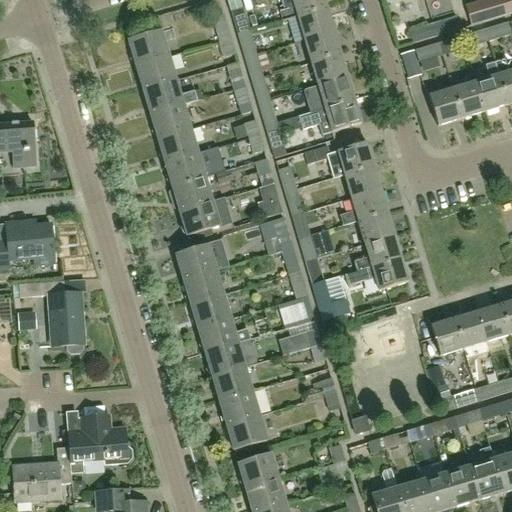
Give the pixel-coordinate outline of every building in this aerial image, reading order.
[(225,15),(224,16),(218,0),(209,3),(214,18),(221,42),(232,39),(225,15)] [(245,10),(243,10),(239,0),(225,0),(230,14),(232,13),(239,35),(251,31),(245,10)] [(324,0),(278,0),(283,12),(281,13),(284,23),(298,19),(297,18),(327,10),(324,0)] [(472,5),(466,7),(468,15),(472,28),(506,17),(502,4),(486,9),(484,1),(472,5)] [(511,1),(502,4),(506,17),(511,15),(511,1)] [(334,32),(327,10),(297,18),(298,19),(304,41),(334,32)] [(432,25),(436,38),(461,31),(457,18),(432,25)] [(508,24),(484,31),(488,44),(511,37),(508,24)] [(436,38),(432,25),(410,32),(414,45),(436,38)] [(258,55),(251,31),(239,35),(246,58),(258,55)] [(484,31),(462,37),(466,50),(488,44),(484,31)] [(136,68),(170,58),(162,32),(128,42),(136,68)] [(334,32),(304,41),(311,64),(340,55),(334,32)] [(462,37),(439,44),(443,57),(466,50),(462,37)] [(232,39),(221,42),(226,60),(237,57),(232,39)] [(443,57),(439,44),(416,52),(420,64),(443,57)] [(414,52),(401,56),(408,80),(421,77),(414,52)] [(265,78),(258,55),(246,58),(252,81),(265,78)] [(340,55),(311,64),(317,87),(347,78),(340,55)] [(177,81),(170,58),(136,68),(143,91),(177,81)] [(511,72),(510,73),(506,60),(494,64),(499,76),(498,77),(507,107),(511,105),(511,72)] [(234,91),(246,87),(239,65),(228,69),(234,91)] [(507,107),(498,77),(476,83),(485,113),(507,107)] [(265,78),(252,81),(259,104),(271,101),(265,78)] [(318,88),(303,92),(310,114),(324,110),(354,101),(347,78),(317,87),(318,88)] [(177,81),(143,91),(150,116),(184,106),(198,101),(195,93),(182,98),(177,81)] [(476,83),(453,90),(462,120),(485,113),(476,83)] [(254,113),(246,87),(234,91),(242,117),(254,113)] [(462,120),(453,90),(429,97),(438,128),(462,120)] [(272,102),(271,101),(259,104),(266,127),(278,124),(272,102)] [(324,110),(310,114),(298,118),(302,131),(318,126),(321,136),(331,134),(361,125),(354,101),(324,110)] [(184,106),(150,116),(157,140),(191,130),(184,106)] [(256,122),(245,126),(232,130),(236,142),(249,138),(249,139),(260,135),(256,122)] [(32,123),(0,125),(0,153),(13,153),(14,168),(35,167),(32,123)] [(286,148),(278,124),(266,127),(273,152),(276,160),(288,157),(286,148)] [(198,154),(191,130),(157,140),(165,164),(198,154)] [(266,152),(260,135),(249,139),(254,156),(266,152)] [(337,153),(341,167),(332,170),(334,180),(344,177),(373,168),(366,145),(337,153)] [(305,155),(304,155),(308,167),(332,160),(329,148),(305,155)] [(198,154),(165,164),(172,188),(206,178),(198,154)] [(263,187),(275,183),(268,160),(256,164),(263,187)] [(298,190),(289,160),(277,163),(279,172),(286,194),(298,190)] [(380,191),(373,168),(344,177),(351,200),(380,191)] [(230,171),(215,175),(219,186),(233,182),(230,171)] [(206,178),(172,188),(179,212),(213,202),(206,178)] [(280,201),(275,183),(263,187),(268,204),(280,201)] [(305,214),(298,190),(286,194),(293,217),(305,214)] [(351,200),(355,213),(341,217),(344,228),(358,223),(358,222),(387,213),(380,191),(351,200)] [(223,199),(213,202),(179,212),(186,237),(231,224),(223,199)] [(394,236),(387,213),(358,222),(358,223),(364,245),(394,236)] [(312,236),(305,214),(293,217),(299,239),(312,236)] [(294,249),(285,219),(259,227),(268,258),(283,254),(283,252),(294,249)] [(55,267),(51,227),(25,229),(25,224),(5,226),(6,241),(0,241),(0,269),(10,269),(9,264),(33,263),(33,269),(55,267)] [(319,258),(312,236),(299,239),(306,262),(319,258)] [(394,236),(364,245),(368,258),(353,262),(356,273),(401,259),(394,236)] [(228,268),(220,243),(175,257),(183,282),(216,272),(228,268)] [(301,272),(294,249),(283,252),(290,276),(301,272)] [(326,281),(319,258),(306,262),(313,285),(326,281)] [(401,259),(356,273),(345,276),(348,286),(374,279),(378,292),(408,283),(401,259)] [(216,272),(183,282),(190,306),(223,296),(216,272)] [(309,296),(301,272),(290,276),(297,300),(309,296)] [(326,281),(313,285),(324,323),(352,315),(348,302),(333,306),(326,281)] [(64,284),(13,287),(14,301),(48,299),(51,349),(65,348),(66,354),(70,357),(80,357),(83,352),(83,347),(84,347),(80,295),(65,296),(64,284)] [(231,320),(223,296),(190,306),(197,330),(231,320)] [(309,296),(297,300),(302,317),(314,314),(309,296)] [(511,303),(501,307),(509,336),(511,335),(511,303)] [(509,336),(501,307),(478,314),(487,343),(509,336)] [(487,343),(478,314),(455,321),(464,350),(487,343)] [(231,320),(197,330),(204,354),(238,344),(231,320)] [(464,350),(455,321),(431,328),(440,357),(464,350)] [(305,326),(297,328),(299,337),(305,335),(313,368),(326,363),(320,344),(314,323),(305,326)] [(245,368),(238,344),(204,354),(212,378),(245,368)] [(252,392),(245,368),(212,378),(219,402),(252,392)] [(333,379),(322,383),(311,386),(313,391),(323,389),(330,414),(342,410),(333,379)] [(511,393),(511,379),(499,384),(503,396),(511,393)] [(503,396),(499,384),(476,391),(480,403),(503,396)] [(480,403),(476,391),(455,397),(458,410),(480,403)] [(260,417),(252,392),(219,402),(226,427),(260,417)] [(511,401),(503,404),(507,416),(511,413),(511,401)] [(503,404),(479,411),(483,423),(507,416),(503,404)] [(483,423),(479,411),(465,416),(469,427),(483,423)] [(267,441),(260,417),(226,427),(234,451),(267,441)] [(103,467),(120,466),(127,465),(132,460),(131,452),(126,448),(125,430),(110,432),(109,418),(81,420),(82,433),(68,434),(71,475),(83,474),(82,463),(103,461),(103,467)] [(365,418),(352,422),(356,436),(369,432),(365,418)] [(431,426),(434,437),(460,429),(457,418),(431,426)] [(434,437),(431,426),(406,433),(409,444),(434,437)] [(406,433),(382,440),(385,451),(409,444),(406,433)] [(12,469),(12,474),(10,474),(8,476),(9,486),(11,488),(13,488),(15,505),(61,502),(60,495),(60,486),(72,486),(71,475),(68,434),(67,434),(68,450),(56,451),(57,465),(12,469)] [(385,451),(382,440),(368,444),(372,455),(385,451)] [(334,464),(346,461),(342,446),(330,450),(334,464)] [(482,464),(469,467),(479,501),(503,494),(493,460),(490,449),(478,452),(482,464)] [(511,454),(493,460),(503,494),(511,491),(511,454)] [(245,490),(279,480),(271,456),(238,466),(245,490)] [(334,466),(328,467),(316,470),(320,485),(333,482),(351,478),(346,461),(334,464),(334,466)] [(469,467),(445,475),(455,509),(479,501),(469,467)] [(455,509),(445,475),(420,482),(429,511),(444,511),(445,511),(455,509)] [(263,511),(286,505),(279,480),(245,490),(251,511),(263,511)] [(429,511),(420,482),(396,489),(402,511),(429,511)] [(85,483),(72,484),(73,494),(86,493),(85,483)] [(402,511),(396,489),(371,497),(375,511),(402,511)] [(146,511),(146,504),(129,505),(129,492),(98,493),(98,511),(146,511)] [(348,511),(351,511),(360,510),(356,495),(344,498),(348,511)]
